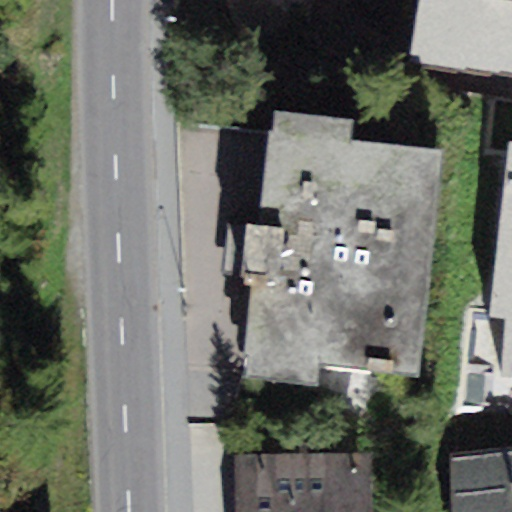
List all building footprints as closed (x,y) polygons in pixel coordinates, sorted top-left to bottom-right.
[(511,0),(434,0),(426,80),(511,89),(511,0)] [(342,123),(266,109),(259,225),(222,225),(219,273),(242,285),(230,384),(306,386),(305,372),(400,381),(438,156),(332,144),(342,123)] [(511,121),(490,119),(476,245),(511,244),(503,338),(511,338),(511,121)] [(358,511),(362,452),(233,451),(227,511),(358,511)] [(511,511),(511,455),(450,461),(455,511),(511,511)]
